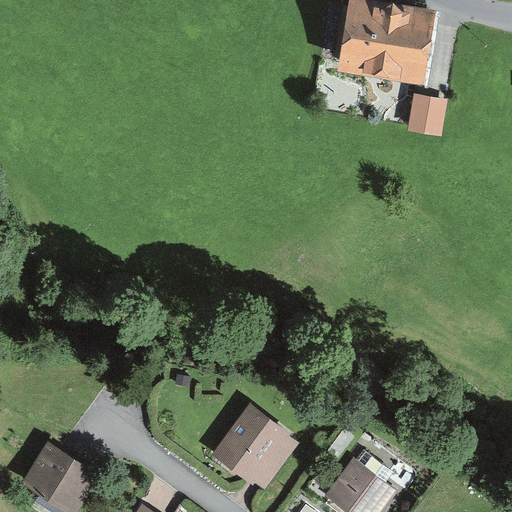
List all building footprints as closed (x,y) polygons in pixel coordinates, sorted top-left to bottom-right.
[(433,12),(365,0),(349,0),(338,66),(421,81),(433,12)] [(448,97),(415,91),(408,129),(442,135),(448,97)] [(300,438),(249,402),(212,453),(263,489),(300,438)] [(74,511),(100,470),(48,439),(19,487),(60,511),(74,511)] [(383,511),(399,491),(354,457),(326,496),(348,511),(383,511)] [(156,511),(143,503),(137,511),(156,511)]
